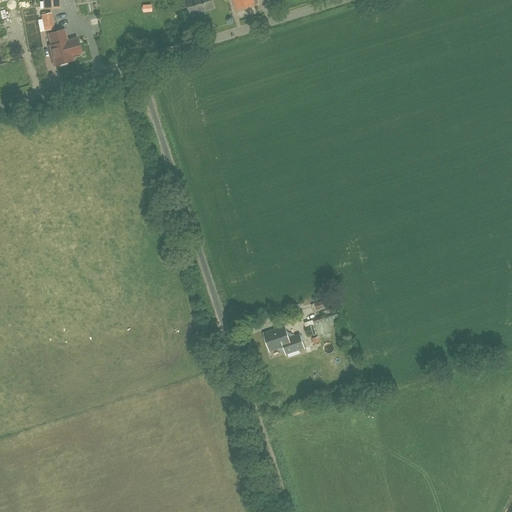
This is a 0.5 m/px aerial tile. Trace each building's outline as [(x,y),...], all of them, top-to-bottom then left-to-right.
[(60,8),(59,0),(43,0),(44,9),(60,8)] [(186,0),(191,15),(214,8),(211,0),(186,0)] [(233,0),(237,11),(255,5),(253,0),(233,0)] [(41,16),(42,20),(43,24),(53,22),(51,13),(45,15),(45,12),(41,13),(42,15),(41,16)] [(48,34),(51,46),(49,46),(54,65),(60,64),(61,65),(67,64),(67,61),(73,60),(72,59),(74,57),(78,56),(80,53),(81,53),(77,38),(68,40),(65,29),(48,34)] [(313,303),(316,311),(331,306),(330,302),(334,300),(332,296),(313,303)] [(338,311),(313,319),(314,325),(340,317),(338,311)] [(314,324),(308,326),(311,336),(316,334),(314,324)] [(300,334),(289,338),(284,326),(264,333),(270,351),(283,347),(286,354),(304,348),(300,334)]
